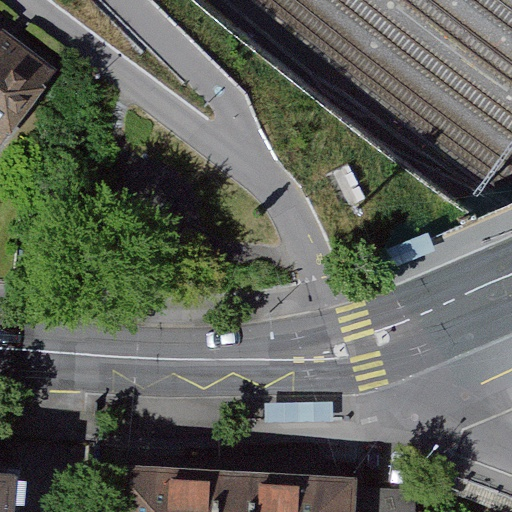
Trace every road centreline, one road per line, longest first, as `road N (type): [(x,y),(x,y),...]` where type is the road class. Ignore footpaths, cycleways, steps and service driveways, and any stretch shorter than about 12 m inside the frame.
road 1 (residential): [(23,0),(259,175),(298,255),(314,353)]
road 2 (tertiary): [(0,352),(114,361),(314,353)]
road 3 (residential): [(437,312),(469,384),(511,432)]
road 4 (tertiary): [(314,353),(437,312)]
